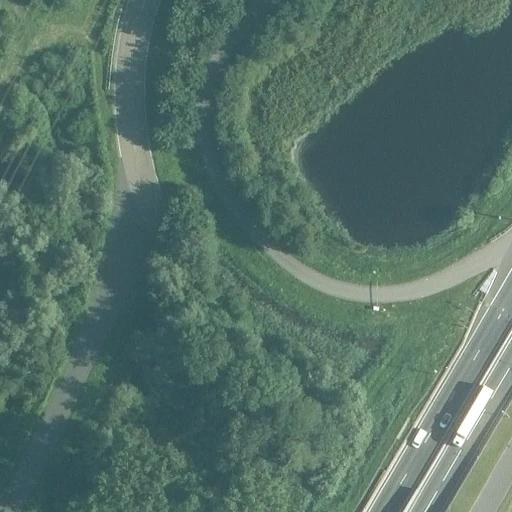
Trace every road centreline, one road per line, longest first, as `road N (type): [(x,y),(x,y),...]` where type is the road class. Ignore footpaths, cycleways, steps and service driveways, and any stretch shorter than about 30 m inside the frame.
road 1 (motorway): [(511,296),(383,511)]
road 2 (motorway): [(511,366),(424,511)]
